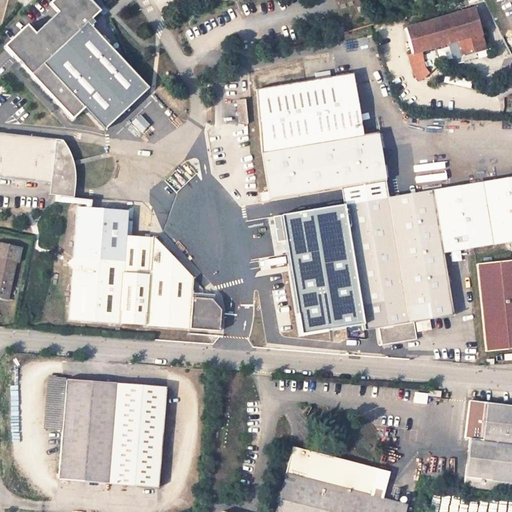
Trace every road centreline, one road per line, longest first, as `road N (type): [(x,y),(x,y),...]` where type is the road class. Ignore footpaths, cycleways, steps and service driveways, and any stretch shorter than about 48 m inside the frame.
road 1 (residential): [(0,339),(511,379)]
road 2 (unknown): [(38,501),(138,511),(160,509),(178,492),(186,410),(180,391),(99,374)]
road 3 (unknown): [(99,374),(55,372),(42,383),(38,501)]
road 4 (unknown): [(430,372),(464,340),(461,272),(511,255)]
road 5 (unknown): [(386,35),(401,69),(416,81),(474,93),(511,87)]
